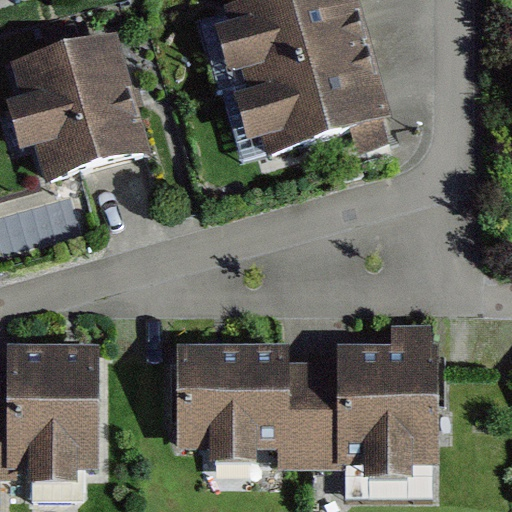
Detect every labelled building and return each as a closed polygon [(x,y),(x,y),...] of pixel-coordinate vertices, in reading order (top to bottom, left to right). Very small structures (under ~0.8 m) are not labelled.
[(367,59),(351,0),(303,0),(215,23),(235,95),(367,59)] [(130,44),(34,70),(67,188),(163,162),(130,44)] [(388,136),(367,59),(235,95),(255,171),(388,136)] [(443,351),(327,353),(330,472),(445,469),(443,351)] [(327,353),(201,357),(205,474),(330,472),(327,353)] [(0,407),(0,476),(111,472),(107,359),(25,361),(26,407),(0,407)]
